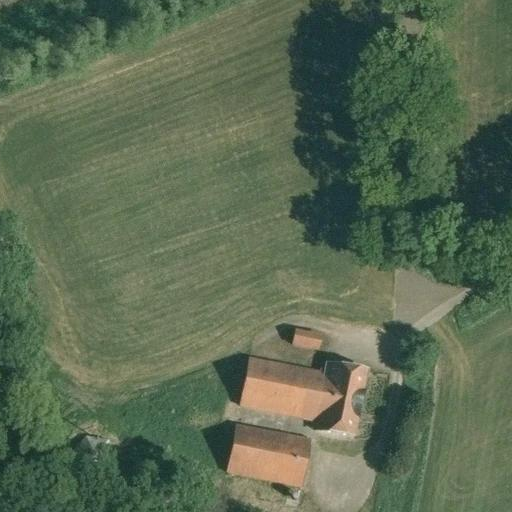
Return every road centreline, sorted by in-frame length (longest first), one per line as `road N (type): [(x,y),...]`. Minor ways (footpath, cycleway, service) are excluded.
road 1 (track): [(377,464),(363,494),(342,508),(215,486),(61,414)]
road 2 (unclassified): [(397,376),(400,343),(511,266)]
road 3 (track): [(0,295),(61,414)]
